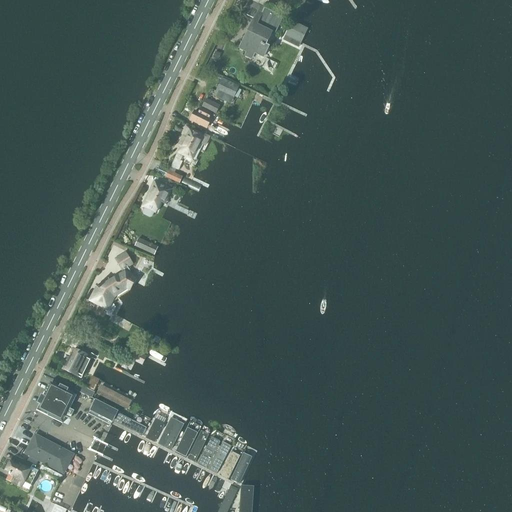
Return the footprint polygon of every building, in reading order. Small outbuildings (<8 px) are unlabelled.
[(274,36),(283,18),(264,8),(250,2),(245,14),(257,20),(249,37),(246,36),(240,48),(247,52),(246,56),(252,59),(255,53),(264,57),(269,46),(265,45),(271,34),(274,36)] [(293,22),(286,34),(301,42),(305,35),(307,29),(293,22)] [(222,79),(216,92),(233,99),(239,86),(222,79)] [(201,107),(216,114),(220,106),(206,99),(201,107)] [(195,111),(190,120),(206,129),(211,119),(208,118),(210,114),(201,109),(199,113),(195,111)] [(178,151),(175,158),(181,161),(184,154),(192,158),(200,143),(203,144),(205,146),(206,143),(208,141),(210,137),(208,136),(187,126),(183,135),(183,136),(180,143),(183,145),(182,147),(180,152),(178,151)] [(175,158),(170,167),(178,171),(183,162),(181,161),(175,158)] [(179,183),(182,177),(169,171),(166,177),(179,183)] [(167,197),(170,190),(156,183),(144,206),(146,207),(143,212),(144,214),(150,217),(152,217),(155,211),(157,212),(164,196),(167,197)] [(155,254),(159,247),(140,238),(136,245),(155,254)] [(139,273),(126,252),(115,259),(122,270),(124,269),(125,271),(111,280),(110,278),(97,286),(90,301),(108,310),(109,306),(117,302),(116,299),(129,291),(139,273)] [(70,356),(64,370),(82,379),(92,358),(88,357),(93,346),(80,340),(79,343),(75,350),(74,350),(70,356)] [(143,363),(147,355),(133,347),(129,356),(143,363)] [(41,399),(34,411),(61,425),(64,418),(69,420),(73,412),(69,410),(76,395),(48,382),(41,399)] [(92,398),(95,393),(78,384),(75,390),(92,398)] [(132,403),(102,387),(97,397),(128,412),(132,403)] [(113,421),(118,410),(96,399),(91,410),(113,421)] [(146,427),(118,414),(113,424),(142,438),(146,427)] [(164,424),(155,420),(146,438),(155,443),(164,424)] [(185,427),(171,420),(159,445),(172,452),(185,427)] [(194,432),(185,428),(173,452),(184,457),(196,433),(194,432)] [(200,432),(186,459),(194,463),(208,436),(200,432)] [(35,434),(24,454),(64,474),(74,454),(35,434)] [(218,440),(210,436),(196,462),(214,472),(229,444),(221,440),(215,450),(213,449),(218,440)] [(236,455),(227,450),(216,473),(224,477),(236,455)] [(247,456),(238,452),(226,479),(235,483),(247,456)] [(33,466),(16,457),(13,463),(10,461),(5,470),(10,472),(9,474),(11,475),(8,480),(21,488),(25,481),(30,470),(33,466)] [(41,465),(39,469),(60,481),(63,476),(41,465)] [(247,511),(248,486),(236,485),(233,511),(247,511)] [(225,511),(234,492),(227,488),(216,511),(225,511)]
